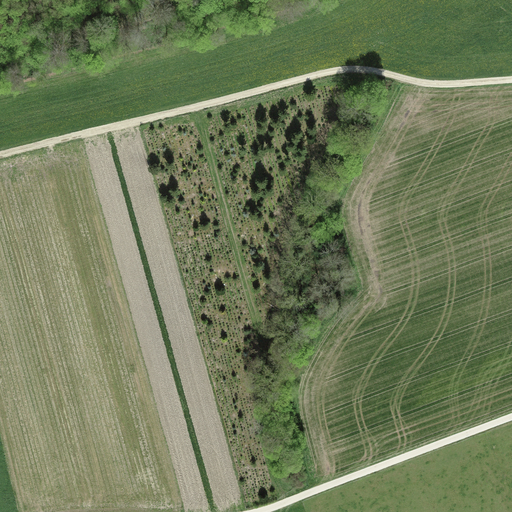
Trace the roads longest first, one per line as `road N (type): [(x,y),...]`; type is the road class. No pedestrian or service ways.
road 1 (track): [(511,80),(442,85),(336,71),(0,155)]
road 2 (track): [(511,416),(254,511)]
